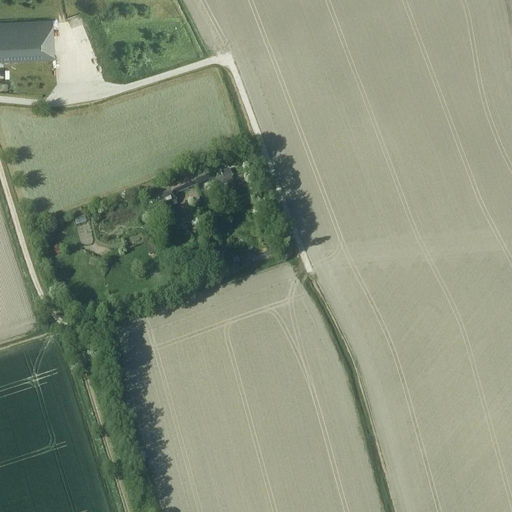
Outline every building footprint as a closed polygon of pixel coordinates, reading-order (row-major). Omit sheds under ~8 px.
[(0,61),(6,62),(55,59),(53,19),(5,22),(0,21),(0,61)] [(233,180),(231,174),(229,169),(221,173),(223,178),(212,182),(218,196),(237,188),(237,187),(246,183),(243,176),(233,180)] [(173,196),(181,192),(191,188),(210,180),(206,171),(187,179),(177,183),(169,187),(173,196)] [(166,208),(167,210),(177,205),(171,191),(150,201),(156,213),(166,208)] [(77,225),(83,245),(95,241),(90,222),(77,225)] [(149,256),(156,253),(150,239),(143,242),(149,256)]
